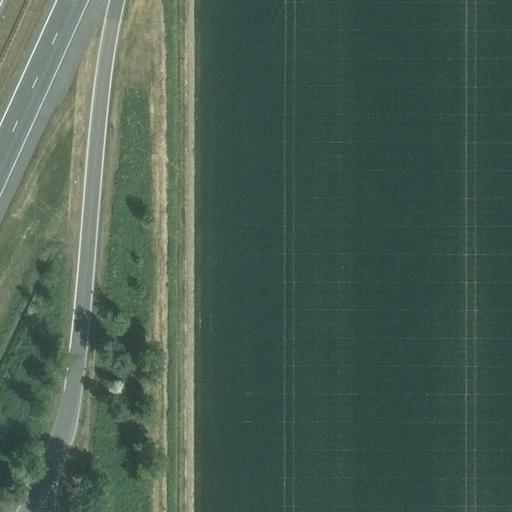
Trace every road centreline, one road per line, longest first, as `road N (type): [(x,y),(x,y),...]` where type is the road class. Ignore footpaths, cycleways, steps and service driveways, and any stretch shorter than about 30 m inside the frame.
road 1 (motorway): [(74,372),(116,0)]
road 2 (motorway): [(0,155),(71,0)]
